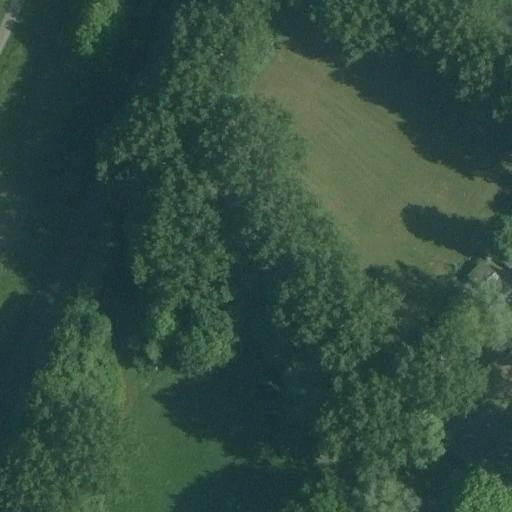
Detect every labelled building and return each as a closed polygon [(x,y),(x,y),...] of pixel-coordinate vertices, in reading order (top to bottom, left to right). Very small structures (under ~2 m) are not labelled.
[(502,265),(509,272),(510,271),(511,269),(511,268),(511,261),(508,258),(504,263),(502,265)] [(511,334),(511,293),(494,276),(480,292),(511,321),(511,328),(509,331),(511,334)] [(205,349),(199,357),(213,366),(218,359),(216,357),(205,349)] [(209,365),(195,356),(190,363),(204,372),(209,365)] [(408,394),(383,431),(388,434),(413,397),(408,394)] [(485,479),(511,442),(511,438),(510,438),(503,432),(491,422),(479,437),(469,430),(452,453),(485,479)]
